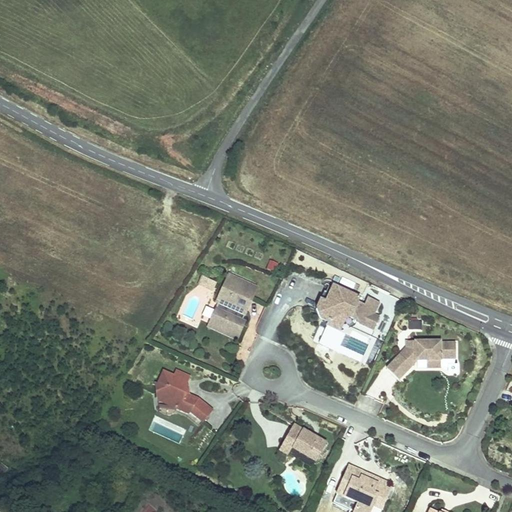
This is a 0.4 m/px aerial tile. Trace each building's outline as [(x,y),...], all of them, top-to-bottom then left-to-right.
[(270,261),(267,269),(273,271),(276,263),(270,261)] [(256,289),(228,276),(216,302),(219,303),(215,311),(211,320),(211,321),(221,325),(221,327),(240,336),(244,327),(245,324),(239,321),(242,317),(243,317),(246,312),(256,289)] [(216,283),(202,277),(199,284),(212,290),(216,283)] [(359,298),(333,286),(329,293),(324,291),(316,309),(319,318),(329,323),(331,319),(338,316),(345,319),(351,317),(357,321),(356,322),(373,330),(379,317),(373,315),(379,303),(368,298),(364,305),(357,302),(359,298)] [(202,316),(211,320),(215,311),(206,307),(202,316)] [(249,315),(246,312),(243,317),(242,317),(239,321),(245,324),(244,327),(247,328),(251,319),(249,315)] [(338,316),(331,319),(329,323),(328,326),(340,332),(345,319),(338,316)] [(221,325),(211,321),(208,327),(237,341),(240,336),(221,327),(221,325)] [(421,322),(409,322),(409,330),(422,330),(421,322)] [(338,332),(320,330),(317,353),(335,355),(338,332)] [(399,355),(386,369),(398,381),(411,367),(408,363),(410,361),(417,361),(426,361),(440,361),(440,359),(454,359),(456,359),(455,343),(440,343),(440,341),(406,342),(406,348),(406,352),(401,357),(399,355)] [(440,359),(440,361),(426,361),(427,368),(448,368),(448,373),(457,373),(457,361),(454,361),(454,359),(440,359)] [(188,382),(190,377),(176,370),(173,376),(163,371),(157,384),(156,384),(158,400),(170,399),(177,405),(177,406),(177,407),(181,409),(180,410),(189,414),(190,412),(203,423),(213,411),(198,399),(189,395),(186,394),(185,386),(186,386),(188,382)] [(170,399),(158,400),(159,408),(162,413),(168,416),(174,413),(176,411),(177,407),(177,406),(177,405),(170,399)] [(293,425),(283,443),(292,448),(316,461),(326,444),(293,425)] [(292,448),(283,443),(279,450),(288,455),(292,448)] [(356,469),(349,466),(345,475),(352,478),(356,469)] [(364,472),(356,469),(352,478),(345,475),(337,494),(352,500),(353,498),(359,501),(358,503),(354,511),(369,511),(372,506),(377,496),(385,499),(390,489),(385,487),(387,482),(376,478),(374,482),(362,477),(364,472)] [(183,511),(155,484),(129,511),(183,511)] [(381,509),(385,499),(377,496),(372,506),(381,509)]
